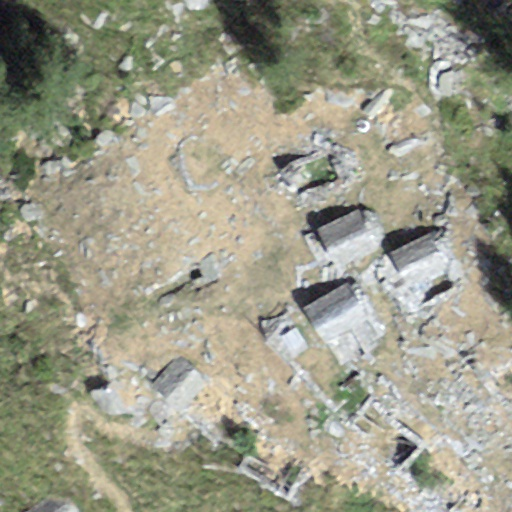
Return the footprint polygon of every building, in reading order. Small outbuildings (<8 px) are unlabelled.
[(375,249),(355,209),(316,229),(336,269),(375,249)] [(444,264),(428,234),(389,254),(404,284),(444,264)] [(366,317),(346,284),(301,310),(321,343),(366,317)] [(210,381),(186,357),(157,388),(181,411),(210,381)] [(76,511),(67,496),(37,511),(76,511)]
